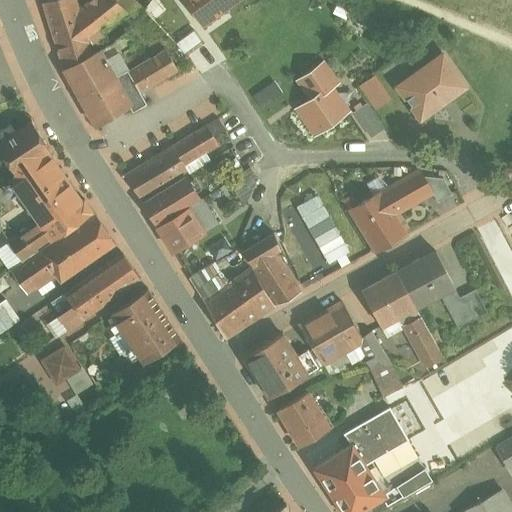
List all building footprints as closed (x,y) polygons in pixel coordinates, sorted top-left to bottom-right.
[(76,0),(52,0),(43,3),(64,68),(111,44),(104,32),(86,4),(80,10),(76,0)] [(128,12),(117,0),(91,0),(86,4),(104,32),(128,12)] [(245,0),(172,0),(197,37),(248,3),(245,0)] [(111,44),(64,68),(98,127),(131,106),(115,78),(129,70),(120,55),(138,44),(125,28),(111,40),(113,43),(111,44)] [(131,73),(141,91),(178,69),(168,51),(131,73)] [(420,119),(465,86),(442,54),(397,87),(420,119)] [(322,62),(298,80),(311,98),(297,108),(315,135),(348,112),(331,88),(337,83),(322,62)] [(131,73),(129,70),(115,78),(131,106),(134,111),(147,103),(141,91),(131,73)] [(376,110),(395,99),(379,74),(361,85),(376,110)] [(356,112),(373,138),(386,128),(370,103),(356,112)] [(50,153),(53,152),(33,121),(17,131),(12,124),(0,131),(5,139),(0,142),(0,149),(6,159),(0,163),(0,180),(14,171),(17,175),(9,180),(38,221),(51,240),(94,211),(85,199),(83,200),(50,153)] [(208,125),(127,174),(127,175),(127,176),(143,202),(175,182),(173,179),(188,170),(185,165),(219,144),(208,125)] [(251,168),(229,182),(230,183),(228,185),(233,192),(235,191),(245,206),(246,205),(259,179),(251,168)] [(421,171),(380,195),(395,216),(434,194),(436,193),(425,177),(421,171)] [(175,182),(143,202),(158,226),(189,207),(199,201),(185,176),(175,182)] [(444,179),(425,177),(436,193),(434,194),(438,203),(453,195),(444,179)] [(321,194),(298,207),(331,264),(353,252),(321,194)] [(380,195),(360,206),(359,207),(350,211),(377,253),(408,236),(396,218),(395,216),(380,195)] [(354,196),(345,201),(350,211),(359,207),(354,196)] [(218,226),(202,199),(199,201),(189,207),(205,233),(218,226)] [(189,207),(158,226),(175,252),(205,233),(189,207)] [(95,213),(43,249),(42,247),(23,260),(24,261),(12,270),(28,293),(56,274),(61,282),(117,244),(95,213)] [(38,221),(9,242),(23,260),(42,247),(51,240),(38,221)] [(275,233),(244,252),(266,284),(278,304),(301,292),(275,253),(281,249),(279,242),(275,233)] [(437,251),(398,272),(417,307),(441,295),(455,287),(437,251)] [(124,254),(66,295),(74,306),(60,315),(70,328),(141,278),(124,254)] [(230,283),(224,276),(216,263),(191,278),(205,301),(226,338),(275,306),(253,268),(229,290),(226,287),(230,283)] [(398,272),(363,291),(382,326),(399,317),(417,307),(398,272)] [(476,289),(461,297),(455,287),(441,295),(459,328),(488,312),(476,289)] [(149,288),(113,314),(143,362),(180,336),(149,288)] [(343,302),(300,326),(324,364),(328,361),(333,370),(351,360),(346,351),(358,344),(364,341),(362,337),(343,302)] [(444,357),(417,307),(399,317),(427,367),(444,357)] [(391,364),(372,331),(362,337),(364,341),(358,344),(371,365),(391,364)] [(283,334),(245,357),(270,397),(307,375),(296,356),(283,334)] [(65,348),(49,358),(46,364),(57,382),(79,369),(65,348)] [(319,368),(308,350),(296,356),(307,375),(319,368)] [(391,364),(371,365),(370,366),(384,397),(402,388),(391,364)] [(321,415),(307,392),(278,409),(301,446),(333,427),(325,413),(321,415)] [(391,407),(344,434),(351,445),(353,444),(362,458),(406,433),(391,407)] [(511,440),(498,448),(506,461),(511,457),(511,440)] [(351,445),(315,469),(343,511),(361,511),(387,495),(369,468),(362,458),(353,444),(351,445)] [(511,511),(511,505),(503,489),(462,511),(511,511)]
